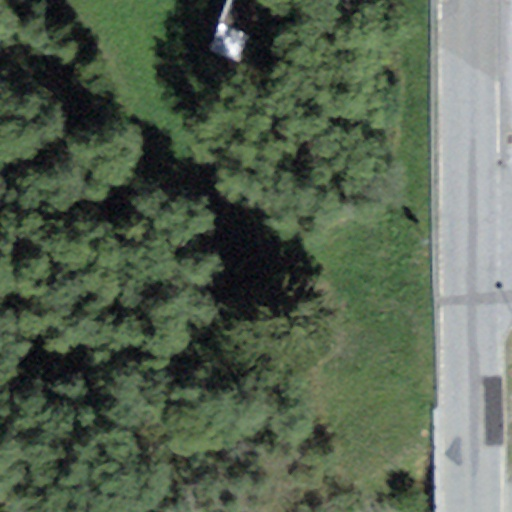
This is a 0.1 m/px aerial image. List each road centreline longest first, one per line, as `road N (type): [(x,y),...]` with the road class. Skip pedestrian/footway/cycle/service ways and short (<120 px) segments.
road 1 (tertiary): [(484,0),(483,273)]
road 2 (tertiary): [(483,273),(489,511)]
